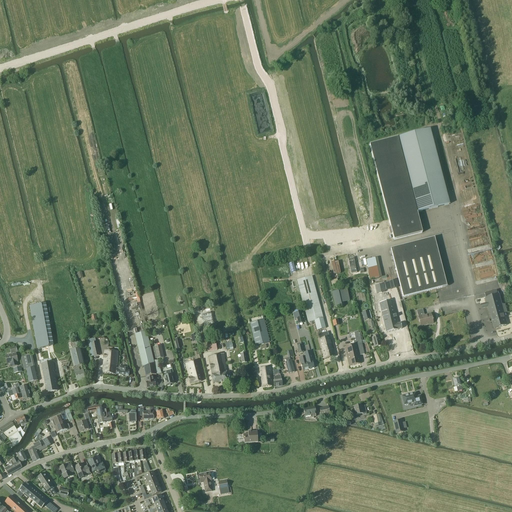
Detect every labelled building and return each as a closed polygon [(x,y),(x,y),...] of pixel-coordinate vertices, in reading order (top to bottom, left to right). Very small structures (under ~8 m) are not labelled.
[(398,138),(417,213),(449,205),(430,130),(398,138)] [(422,233),(417,213),(398,138),(370,145),(394,240),(422,233)] [(434,238),(391,249),(397,274),(403,298),(420,293),(447,287),(434,238)] [(369,279),(381,277),(377,257),(365,259),(369,279)] [(357,272),(354,258),(348,259),(351,274),(357,272)] [(345,260),(334,264),(337,272),(348,269),(345,260)] [(308,323),(315,321),(323,319),(312,276),(297,281),(308,323)] [(396,281),(389,282),(391,289),(398,288),(396,281)] [(331,292),(334,307),(342,305),(341,302),(349,301),(346,289),(331,292)] [(494,329),(495,329),(507,325),(504,314),(507,313),(505,304),(502,305),(499,294),(498,295),(497,290),(485,294),(486,298),(494,329)] [(390,300),(384,302),(390,323),(392,331),(401,328),(399,323),(396,323),(390,300)] [(384,302),(378,303),(387,333),(392,331),(390,323),(384,302)] [(45,303),(29,306),(37,348),(53,345),(49,326),(49,321),(45,303)] [(431,314),(424,315),(424,316),(423,310),(417,311),(418,317),(421,326),(433,323),(431,314)] [(200,311),(193,312),(195,329),(203,328),(200,311)] [(362,313),(364,321),(370,319),(368,311),(362,313)] [(270,343),(264,319),(250,323),(255,346),(261,345),(264,344),(270,343)] [(323,319),(315,321),(317,330),(326,328),(323,319)] [(345,347),(347,356),(359,354),(357,345),(362,344),(359,331),(354,333),(356,341),(353,341),(354,345),(345,347)] [(144,367),(145,377),(156,375),(161,374),(158,360),(154,361),(147,332),(135,335),(142,367),(144,367)] [(321,347),(331,344),(328,332),(318,334),(321,347)] [(373,336),(373,338),(372,338),(374,348),(381,346),(378,337),(377,334),(373,336)] [(206,343),(208,352),(217,350),(215,341),(206,343)] [(334,357),(331,344),(321,347),(325,359),(334,357)] [(164,358),(161,345),(152,347),(155,360),(164,358)] [(81,349),(70,352),(74,368),(78,367),(82,366),(85,365),(81,349)] [(105,350),(102,373),(115,374),(116,366),(117,366),(119,352),(105,350)] [(304,353),(305,357),(308,370),(314,368),(312,361),(313,361),(311,355),(309,356),(308,352),(304,353)] [(11,367),(18,366),(17,366),(16,366),(16,362),(18,362),(16,354),(5,356),(7,364),(10,364),(11,367)] [(208,357),(213,384),(228,381),(226,373),(227,372),(227,371),(224,354),(220,355),(219,355),(208,357)] [(361,364),(359,356),(359,354),(347,356),(349,366),(361,364)] [(308,370),(305,357),(299,358),(300,364),(301,364),(303,371),(308,370)] [(295,372),(291,360),(285,362),(288,374),(295,372)] [(196,361),(185,364),(189,378),(188,378),(190,384),(201,381),(200,375),(199,375),(196,361)] [(52,362),(41,364),(47,393),(57,391),(52,362)] [(38,381),(35,367),(35,368),(34,363),(29,364),(30,369),(26,370),(30,383),(38,381)] [(79,372),(75,374),(77,382),(85,380),(83,371),(82,366),(78,367),(80,372),(79,372)] [(119,367),(119,368),(117,368),(116,375),(121,375),(122,376),(123,376),(124,376),(129,376),(129,371),(128,371),(128,368),(119,367)] [(273,386),(271,376),(270,367),(259,369),(262,387),(273,386)] [(167,376),(164,377),(166,386),(167,385),(167,386),(170,385),(173,384),(171,375),(170,370),(166,371),(167,376)] [(274,381),(274,386),(274,387),(282,386),(281,380),(281,376),(274,377),(274,381)] [(147,388),(155,386),(154,381),(153,377),(146,378),(146,383),(147,388)] [(453,380),(455,388),(457,387),(458,392),(463,390),(460,378),(457,379),(456,379),(456,378),(455,378),(455,379),(454,379),(454,380),(453,380)] [(20,387),(20,388),(21,393),(22,398),(23,400),(23,401),(31,399),(27,385),(20,387)] [(11,397),(21,393),(20,388),(18,388),(12,390),(7,392),(9,397),(11,397)] [(20,399),(22,398),(21,393),(11,397),(12,402),(16,400),(20,399)] [(413,403),(414,407),(423,405),(420,396),(416,397),(415,393),(402,396),(404,405),(405,405),(406,406),(408,405),(409,404),(413,403)] [(96,412),(97,418),(99,418),(99,419),(103,418),(103,417),(105,417),(105,418),(107,418),(106,410),(103,410),(102,405),(87,408),(88,414),(96,412)] [(361,405),(354,407),(355,415),(360,414),(360,416),(363,415),(366,414),(365,406),(361,406),(361,405)] [(311,417),(311,419),(314,419),(313,417),(316,416),(315,414),(316,414),(314,407),(303,409),(305,416),(310,415),(311,417)] [(328,407),(320,409),(321,416),(322,416),(322,419),(330,418),(329,414),(330,414),(328,407)] [(153,412),(144,412),(143,409),(140,409),(140,416),(142,416),(143,416),(143,420),(144,420),(145,421),(148,421),(148,419),(154,419),(153,412)] [(69,410),(64,412),(65,415),(67,415),(68,420),(69,422),(72,421),(73,421),(71,413),(69,410)] [(84,415),(86,421),(77,424),(79,433),(89,429),(88,426),(91,424),(88,414),(84,415)] [(373,416),(375,427),(381,425),(379,414),(373,416)] [(26,423),(25,422),(26,421),(23,416),(15,420),(18,425),(22,423),(23,425),(26,423)] [(65,426),(63,418),(62,417),(62,416),(61,416),(51,420),(57,434),(67,430),(70,429),(68,425),(65,426)] [(393,422),(395,430),(396,434),(403,432),(401,420),(393,422)] [(7,439),(8,440),(18,433),(16,430),(11,422),(0,429),(0,437),(1,437),(5,442),(4,441),(7,439)] [(22,439),(25,433),(23,432),(23,431),(20,428),(16,430),(18,433),(8,440),(11,445),(10,446),(11,448),(19,444),(22,439)] [(251,432),(252,434),(242,434),(243,441),(244,441),(244,444),(258,443),(257,432),(251,432)] [(42,440),(45,445),(46,448),(51,445),(46,437),(42,440)] [(40,445),(39,442),(39,441),(33,444),(34,446),(36,451),(39,450),(39,451),(43,450),(41,447),(40,445)] [(36,451),(34,446),(31,448),(32,449),(28,451),(33,462),(40,459),(36,451)] [(23,452),(16,455),(20,463),(27,460),(23,452)] [(105,471),(102,463),(99,465),(96,457),(88,460),(93,472),(98,470),(99,474),(105,471)] [(11,460),(13,464),(4,469),(8,476),(22,468),(16,458),(11,460)] [(67,465),(59,468),(64,479),(71,476),(71,474),(74,472),(72,466),(71,464),(67,465)] [(75,467),(79,479),(87,476),(87,475),(90,474),(87,466),(84,467),(83,464),(75,467)] [(144,476),(146,481),(155,477),(153,472),(144,476)] [(42,475),(37,478),(47,491),(48,490),(51,489),(55,495),(58,495),(59,494),(57,493),(53,487),(44,473),(42,475)] [(210,473),(199,475),(200,483),(204,482),(205,492),(212,491),(210,481),(211,481),(210,474),(210,473)] [(155,477),(146,481),(148,486),(157,482),(155,477)] [(218,483),(219,490),(228,488),(227,481),(218,483)] [(157,482),(148,486),(150,491),(159,487),(157,482)] [(21,498),(23,495),(30,486),(26,483),(19,491),(21,493),(19,496),(21,498)] [(30,486),(23,495),(27,498),(28,497),(34,490),(30,486)] [(161,493),(159,487),(150,491),(152,494),(147,496),(148,498),(152,496),(161,493)] [(59,494),(58,495),(59,496),(67,497),(68,497),(69,491),(65,490),(60,489),(59,494)] [(32,500),(38,493),(34,490),(28,497),(32,500)] [(32,500),(36,504),(42,496),(38,493),(32,500)] [(152,499),(154,504),(163,500),(161,495),(152,499)] [(5,502),(15,511),(27,511),(28,511),(11,496),(5,502)] [(42,496),(36,504),(42,508),(44,506),(45,504),(51,508),(53,506),(48,501),(42,496)] [(165,505),(163,500),(154,504),(156,509),(165,505)]
